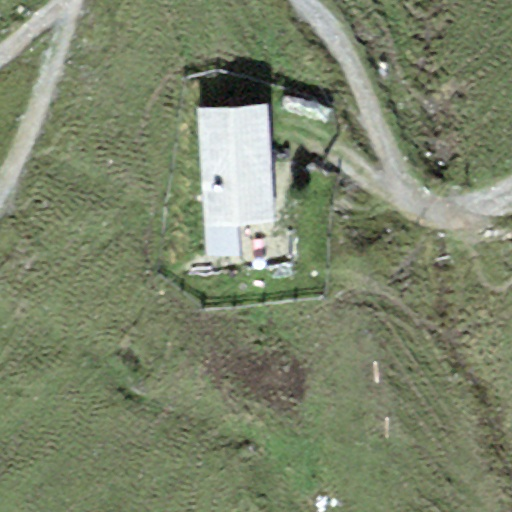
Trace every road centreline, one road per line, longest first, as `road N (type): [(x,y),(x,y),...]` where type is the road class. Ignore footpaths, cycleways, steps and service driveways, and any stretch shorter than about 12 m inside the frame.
road 1 (track): [(453,212),(399,181),(300,0)]
road 2 (track): [(64,5),(0,183)]
